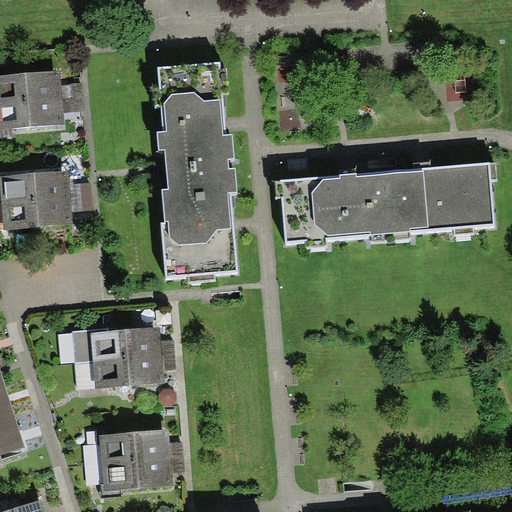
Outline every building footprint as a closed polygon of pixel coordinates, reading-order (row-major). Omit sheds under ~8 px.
[(221,63),(159,68),(163,134),(158,134),(159,150),(167,149),(170,192),(165,192),(167,225),(164,225),(168,278),(189,276),(189,281),(217,279),(216,274),(238,272),(231,192),(237,192),(236,168),(230,169),(229,160),(235,160),(233,135),(227,136),(221,63)] [(60,71),(0,75),(0,128),(63,123),(62,112),(85,111),(82,83),(61,85),(60,71)] [(498,167),(285,183),(289,245),(503,227),(498,167)] [(70,171),(2,176),(5,230),(73,226),(72,212),(95,210),(93,182),(71,183),(70,171)] [(108,329),(73,332),(76,365),(92,364),(94,390),(166,384),(165,371),(178,370),(176,338),(161,340),(160,328),(109,333),(108,329)] [(0,371),(0,456),(26,448),(0,371)] [(169,431),(101,436),(105,492),(173,487),(172,473),(185,472),(182,442),(170,443),(169,431)] [(44,511),(41,502),(6,511),(44,511)]
